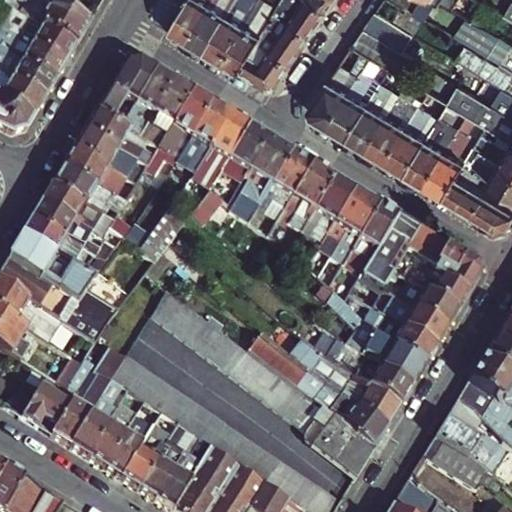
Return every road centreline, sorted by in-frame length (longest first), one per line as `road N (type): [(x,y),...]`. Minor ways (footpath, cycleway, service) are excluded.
road 1 (tertiary): [(509,262),(477,334),(368,511)]
road 2 (residential): [(509,262),(281,123)]
road 3 (residential): [(281,123),(120,24)]
road 4 (residential): [(34,172),(120,24)]
road 5 (residential): [(281,123),(365,0)]
road 6 (residential): [(0,443),(113,511)]
